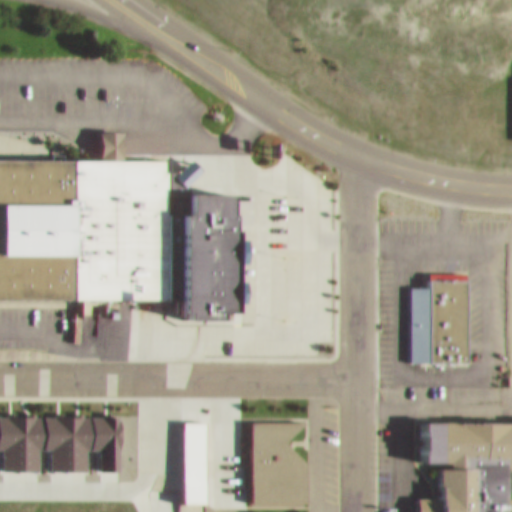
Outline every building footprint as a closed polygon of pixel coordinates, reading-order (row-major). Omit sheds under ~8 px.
[(0,289),(174,291),(178,225),(182,223),(182,291),(194,291),(194,310),(233,311),(233,305),(244,305),(245,185),(189,184),(183,186),(169,185),(169,149),(123,149),(124,128),(121,122),(102,122),(102,150),(0,149),(0,289)] [(398,350),(460,350),(460,268),(421,268),(421,275),(398,275),(398,350)] [(183,511),(196,511),(245,511),(245,500),(243,500),(241,408),(181,409),(183,511)] [(302,412),(252,412),(252,499),(267,499),(267,511),(306,511),(306,501),(308,501),(308,485),(284,485),(284,465),(302,465),(302,412)] [(510,511),(511,511),(481,511),(481,499),(492,499),(492,494),(511,494),(511,453),(511,412),(416,413),(416,453),(434,453),(435,487),(418,488),(418,511),(441,511),(510,511)]
